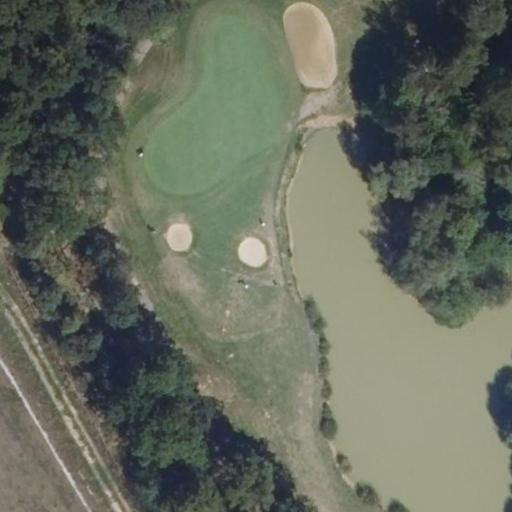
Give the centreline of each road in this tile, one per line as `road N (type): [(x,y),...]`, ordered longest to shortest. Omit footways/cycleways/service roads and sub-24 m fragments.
road 1 (track): [(177,511),(13,198),(0,137)]
road 2 (track): [(146,0),(13,198)]
